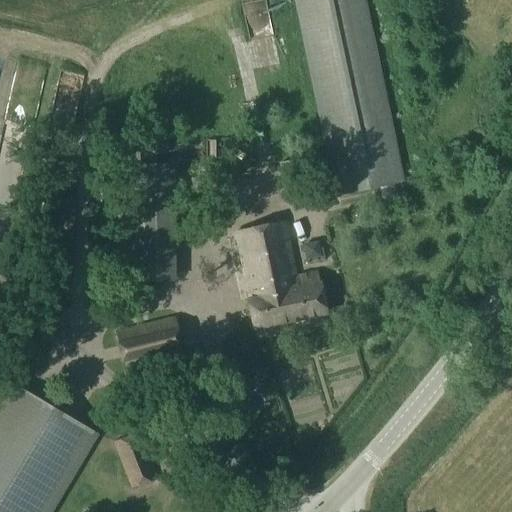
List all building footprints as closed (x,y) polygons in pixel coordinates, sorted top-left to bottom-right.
[(363,0),(294,0),(335,198),(401,184),(363,0)] [(302,164),(278,169),(285,199),(309,194),(308,189),(320,184),(317,170),(304,174),(302,164)] [(53,196),(49,284),(70,285),(74,197),(53,196)] [(316,275),(297,279),(285,224),(236,235),(249,297),(247,297),(254,331),(325,316),(316,275)] [(146,263),(146,279),(166,279),(166,262),(146,263)] [(171,318),(114,332),(128,374),(185,360),(171,318)] [(5,380),(0,388),(0,511),(51,511),(97,435),(5,380)] [(138,434),(113,443),(130,490),(155,480),(138,434)]
